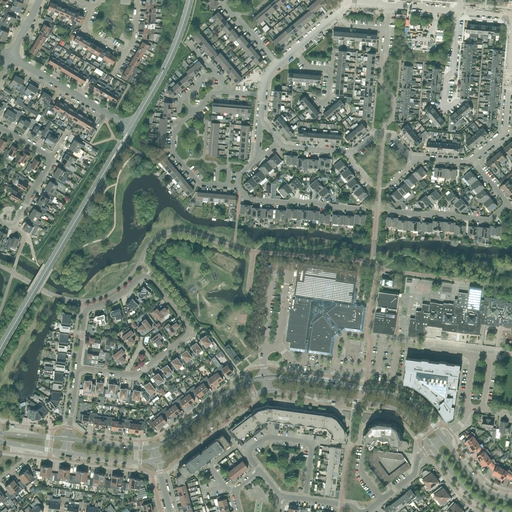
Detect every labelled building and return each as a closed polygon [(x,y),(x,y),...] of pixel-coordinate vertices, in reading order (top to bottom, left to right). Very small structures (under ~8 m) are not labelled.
[(275,10),(279,7),(274,0),(270,4),(275,10)] [(317,10),(321,6),(316,0),(312,4),(317,10)] [(53,11),(56,4),(51,2),(48,9),(52,11),(51,13),(54,14),(54,12),(53,11)] [(19,13),(21,8),(13,4),(11,7),(8,6),(7,8),(7,7),(6,10),(12,13),(13,10),(19,13)] [(59,14),(62,5),(59,4),(58,5),(56,4),(53,11),(54,12),(59,14)] [(271,14),(275,10),(270,4),(266,7),(271,14)] [(313,13),(317,10),(312,4),(308,8),(310,10),(313,13)] [(65,8),(65,7),(62,5),(59,14),(63,15),(62,17),(64,18),(65,16),(64,16),(67,9),(65,8)] [(267,17),(271,14),(266,7),(262,11),(267,17)] [(69,18),(73,10),(69,8),(69,10),(67,9),(64,16),(65,16),(69,18)] [(3,17),(3,18),(6,19),(8,20),(14,23),(16,18),(13,17),(11,16),(12,13),(6,10),(4,12),(5,13),(4,15),(5,15),(4,16),(3,18),(3,17)] [(75,12),(76,11),(73,10),(69,18),(73,20),(72,21),(75,22),(75,21),(74,20),(77,13),(75,12)] [(313,13),(310,10),(306,13),(311,19),(315,15),(313,13)] [(263,21),(267,17),(262,11),(257,14),(263,21)] [(216,21),(222,16),(218,12),(212,17),(216,21)] [(81,18),(83,15),(77,13),(74,20),(75,21),(80,22),(81,18)] [(307,22),(311,19),(306,13),(302,17),(307,22)] [(258,24),(263,21),(257,14),(253,18),(258,24)] [(219,25),(225,20),(222,16),(216,21),(219,25)] [(0,22),(0,25),(5,27),(6,25),(11,28),(14,23),(8,20),(6,19),(3,18),(3,17),(1,22),(0,22)] [(303,26),(307,22),(302,17),(298,20),(303,26)] [(223,29),(228,24),(225,20),(219,25),(223,29)] [(298,29),(303,26),(298,20),(294,24),(298,29)] [(50,35),(51,33),(53,29),(44,24),(42,29),(48,32),(48,33),(50,35)] [(226,34),(232,29),(228,24),(223,29),(226,34)] [(294,33),(298,29),(294,24),(289,27),(294,33)] [(3,30),(5,27),(0,25),(0,34),(6,37),(9,33),(3,30)] [(290,36),(294,33),(289,27),(285,31),(290,36)] [(48,33),(48,32),(42,29),(39,33),(40,34),(45,37),(46,37),(48,33)] [(230,38),(235,33),(232,29),(226,34),(230,38)] [(195,39),(200,34),(197,30),(191,35),(195,39)] [(286,40),(290,36),(285,31),(281,34),(286,40)] [(239,37),(235,33),(230,38),(233,42),(236,40),(235,40),(239,37)] [(46,37),(45,37),(40,34),(38,38),(44,42),(44,43),(46,44),(47,43),(45,41),(47,37),(46,37)] [(78,44),(82,37),(77,34),(73,41),(77,43),(76,45),(79,46),(79,44),(78,44)] [(198,43),(204,38),(200,34),(195,39),(198,43)] [(282,43),(286,40),(281,34),(277,37),(282,43)] [(239,44),(245,39),(241,35),(239,37),(235,40),(236,40),(239,44)] [(83,47),(87,40),(82,37),(78,44),(79,44),(83,47)] [(278,47),(282,43),(277,37),(273,41),(278,47)] [(44,43),(44,42),(38,38),(35,42),(42,46),(44,43)] [(202,47),(207,42),(204,38),(198,43),(202,47)] [(242,48),(248,43),(245,39),(239,44),(242,48)] [(88,49),(92,43),(87,40),(83,47),(87,49),(86,50),(88,52),(89,50),(88,49)] [(150,46),(149,45),(143,41),(140,45),(138,44),(137,46),(139,47),(140,46),(146,50),(148,51),(150,47),(150,46)] [(39,50),(42,46),(35,42),(32,47),(39,51),(38,52),(41,53),(42,51),(39,50)] [(205,51),(211,46),(207,42),(202,47),(205,51)] [(92,54),(97,46),(92,43),(88,49),(89,50),(88,52),(92,54)] [(246,52),(252,47),(248,43),(242,48),(246,52)] [(98,55),(102,49),(97,46),(92,54),(96,56),(98,58),(99,56),(98,55)] [(144,54),(146,50),(140,46),(139,47),(137,50),(144,54)] [(208,55),(214,51),(211,46),(205,51),(208,55)] [(38,52),(39,51),(32,47),(30,51),(36,55),(38,52)] [(249,56),(255,51),(252,47),(246,52),(249,56)] [(103,58),(107,52),(102,49),(98,55),(99,56),(103,58)] [(141,59),(144,54),(137,50),(135,54),(133,53),(132,55),(134,56),(135,55),(141,59)] [(218,55),(218,54),(214,51),(208,55),(212,60),(214,58),(218,55)] [(253,60),(259,56),(255,51),(249,56),(253,60)] [(108,61),(112,55),(107,52),(103,58),(107,61),(106,62),(108,63),(109,62),(108,61)] [(57,56),(53,53),(48,62),(53,65),(57,59),(59,57),(57,56)] [(218,62),(224,57),(220,53),(218,54),(218,55),(214,58),(218,62)] [(113,64),(117,58),(112,55),(108,61),(109,62),(113,64)] [(139,63),(141,59),(135,55),(134,56),(132,59),(139,63)] [(259,62),(262,60),(259,56),(253,60),(256,65),(259,62)] [(221,66),(227,61),(224,57),(218,62),(221,66)] [(57,59),(53,65),(57,68),(62,60),(58,58),(57,59)] [(136,67),(139,63),(132,59),(130,63),(128,61),(127,63),(129,65),(129,64),(136,67)] [(62,60),(57,68),(61,70),(65,64),(66,64),(67,62),(68,62),(66,61),(65,62),(62,60)] [(200,70),(204,67),(199,61),(195,64),(200,70)] [(225,70),(231,65),(227,61),(221,66),(225,70)] [(65,64),(61,70),(66,73),(70,66),(71,64),(67,62),(66,64),(65,64)] [(193,63),(189,66),(190,68),(195,74),(200,70),(195,64),(194,65),(193,63)] [(129,65),(127,68),(133,72),(136,73),(139,69),(136,68),(136,67),(129,64),(129,65)] [(228,74),(234,69),(231,65),(225,70),(228,74)] [(75,69),(76,67),(75,66),(73,69),(70,66),(66,73),(70,76),(74,69),(75,69)] [(74,69),(70,76),(75,78),(78,72),(80,69),(76,67),(75,69),(74,69)] [(123,70),(122,72),(124,73),(124,72),(131,76),(133,78),(136,74),(136,73),(133,72),(127,68),(125,71),(123,70)] [(191,77),(195,74),(190,68),(186,72),(188,74),(191,77)] [(232,78),(238,73),(234,69),(228,74),(232,78)] [(84,75),(85,72),(84,71),(82,74),(78,72),(75,78),(79,81),(83,74),(84,75)] [(83,83),(89,74),(85,72),(84,75),(83,74),(79,81),(83,83)] [(133,78),(131,76),(124,72),(124,73),(122,77),(131,82),(133,78)] [(235,83),(241,78),(238,73),(232,78),(235,83)] [(191,77),(188,74),(184,77),(189,83),(193,79),(191,77)] [(15,86),(20,78),(15,75),(11,82),(11,83),(9,86),(11,87),(13,84),(15,86)] [(98,80),(97,81),(92,77),(88,83),(90,84),(89,86),(93,89),(97,83),(98,83),(99,81),(98,80)] [(101,78),(100,78),(99,77),(98,80),(99,81),(98,83),(97,83),(93,89),(98,92),(101,85),(103,83),(99,81),(101,78)] [(185,87),(189,83),(184,77),(180,81),(185,87)] [(18,81),(15,86),(18,87),(16,90),(17,90),(18,91),(21,93),(22,90),(24,87),(21,86),(24,80),(20,78),(18,81)] [(181,90),(185,87),(180,81),(176,84),(181,90)] [(29,94),(34,86),(29,83),(27,88),(24,87),(22,90),(20,94),(22,96),(23,94),(27,97),(29,94)] [(101,85),(98,92),(102,94),(106,88),(107,88),(108,86),(107,85),(103,83),(101,85)] [(176,94),(181,90),(176,84),(172,88),(176,94)] [(34,97),(38,89),(34,86),(29,94),(32,95),(30,98),(32,99),(34,97)] [(110,90),(112,88),(108,86),(107,88),(106,88),(102,94),(106,97),(110,90)] [(172,97),(176,94),(172,88),(167,91),(172,97)] [(115,94),(117,91),(115,90),(114,93),(110,90),(106,97),(111,100),(115,93),(115,94)] [(115,102),(121,93),(117,91),(115,94),(115,93),(111,100),(115,102)] [(43,102),(48,94),(43,92),(39,100),(37,102),(39,104),(41,101),(43,102)] [(46,108),(52,97),(48,94),(43,102),(46,104),(44,106),(46,108)] [(303,106),(308,101),(305,97),(299,101),(303,106)] [(57,111),(62,103),(57,100),(51,112),(53,113),(55,110),(57,111)] [(340,100),(336,103),(340,109),(341,110),(343,108),(342,108),(345,105),(340,100)] [(306,110),(312,105),(308,101),(303,106),(306,110)] [(60,117),(67,106),(62,103),(57,111),(60,113),(58,116),(60,117)] [(336,112),(340,109),(336,103),(331,107),(336,112)] [(470,112),(473,109),(467,103),(463,106),(471,116),(473,115),(470,112)] [(310,114),(315,109),(312,105),(306,110),(310,114)] [(424,118),(434,109),(430,105),(424,111),(426,113),(423,116),(424,118)] [(10,110),(11,107),(9,106),(8,109),(3,117),(7,119),(12,112),(10,110)] [(67,117),(72,109),(67,106),(60,117),(62,118),(64,115),(67,117)] [(469,117),(471,116),(463,106),(459,110),(464,116),(467,114),(469,117)] [(332,116),(336,112),(331,107),(327,110),(332,116)] [(69,123),(76,111),(72,109),(67,117),(69,118),(67,122),(69,123)] [(313,118),(319,113),(315,109),(310,114),(313,118)] [(431,119),(437,113),(434,109),(424,118),(426,119),(429,117),(431,119)] [(17,119),(21,112),(19,110),(18,111),(16,110),(15,113),(12,112),(7,119),(12,122),(15,117),(17,119)] [(328,119),(332,116),(327,110),(323,114),(328,119)] [(462,118),(464,116),(459,110),(454,113),(463,123),(464,122),(462,118)] [(76,122),(81,114),(76,111),(69,123),(71,124),(73,121),(76,122)] [(23,114),(24,113),(21,112),(17,119),(20,120),(17,125),(21,128),(26,120),(23,118),(25,115),(23,114)] [(441,118),(437,113),(431,119),(433,122),(430,124),(431,126),(441,118)] [(461,124),(463,123),(454,113),(450,117),(456,123),(458,121),(461,124)] [(79,128),(85,117),(81,114),(76,122),(78,124),(77,127),(79,128)] [(85,128),(90,120),(85,117),(79,128),(81,129),(83,126),(85,128)] [(283,121),(282,119),(279,117),(274,121),(277,126),(283,121)] [(32,118),(32,119),(30,118),(28,121),(26,120),(21,128),(26,130),(29,125),(31,127),(35,120),(32,118)] [(438,127),(444,122),(441,118),(431,126),(432,127),(436,125),(438,127)] [(37,123),(38,122),(35,120),(31,127),(33,128),(31,133),(35,136),(40,128),(37,126),(39,124),(37,123)] [(88,134),(95,122),(90,120),(85,128),(88,129),(86,133),(88,134)] [(286,125),(284,122),(283,121),(277,126),(281,130),(286,125)] [(362,133),(366,129),(361,124),(357,127),(362,133)] [(405,134),(414,126),(413,124),(410,127),(408,124),(401,130),(405,134)] [(290,129),(289,128),(286,125),(281,130),(284,134),(290,129)] [(45,135),(48,129),(49,127),(47,126),(46,128),(44,127),(42,129),(40,128),(35,136),(36,136),(35,137),(38,139),(39,138),(42,133),(45,135)] [(413,130),(416,128),(414,126),(405,134),(408,138),(415,133),(413,130)] [(358,136),(362,133),(357,127),(353,131),(358,136)] [(482,128),(480,130),(477,127),(475,128),(484,138),(488,134),(482,128)] [(290,129),(284,134),(288,138),(294,133),(291,131),(292,130),(291,128),(290,129)] [(480,141),(484,138),(475,128),(474,130),(476,133),(474,135),(480,141)] [(51,135),(53,132),(48,129),(45,135),(47,136),(44,141),(49,144),(53,136),(51,135)] [(354,140),(358,136),(353,131),(349,134),(354,140)] [(412,143),(421,134),(420,133),(417,135),(415,133),(408,138),(412,143)] [(350,143),(354,140),(349,134),(345,138),(350,143)] [(420,139),(423,136),(421,134),(412,143),(415,147),(422,141),(420,139)] [(474,135),(472,137),(469,134),(467,135),(475,145),(480,141),(474,135)] [(53,147),(59,136),(57,135),(56,137),(53,136),(49,144),(53,147)] [(471,149),(475,145),(467,135),(466,137),(468,140),(466,142),(471,149)] [(85,146),(82,144),(74,140),(72,144),(80,149),(81,146),(84,148),(85,146)] [(80,149),(72,144),(69,148),(74,152),(73,154),(78,157),(82,150),(80,149)] [(511,147),(509,144),(506,146),(505,145),(503,146),(504,148),(509,154),(507,156),(511,160),(511,159),(511,156),(510,154),(511,152),(511,147)] [(14,157),(18,149),(12,146),(9,151),(7,149),(4,154),(8,157),(10,155),(14,157)] [(500,151),(499,150),(497,151),(498,153),(495,155),(501,162),(504,166),(507,164),(503,160),(506,158),(500,151)] [(25,164),(30,156),(24,152),(21,157),(18,156),(15,161),(19,164),(21,161),(25,164)] [(77,160),(74,158),(66,153),(64,158),(71,162),(73,160),(76,162),(77,160)] [(273,168),(281,161),(276,154),(267,161),(273,168)] [(501,162),(495,155),(494,154),(492,155),(493,157),(491,159),(497,166),(500,170),(502,168),(499,164),(501,162)] [(297,158),(297,156),(286,155),(285,164),(296,165),(297,158)] [(163,166),(169,161),(165,157),(159,162),(163,166)] [(70,165),(71,162),(64,158),(61,162),(66,165),(65,168),(66,168),(70,171),(73,173),(74,170),(74,169),(74,168),(74,167),(70,165)] [(296,165),(296,167),(303,168),(303,170),(307,170),(307,168),(308,159),(297,158),(296,165)] [(329,168),(330,159),(319,158),(319,160),(318,167),(329,168)] [(497,166),(491,159),(490,158),(488,159),(489,161),(486,163),(492,170),(495,174),(497,172),(494,168),(497,166)] [(36,170),(41,163),(35,159),(32,164),(29,162),(25,169),(30,172),(32,168),(36,170)] [(319,160),(308,159),(307,168),(318,169),(318,167),(319,160)] [(341,174),(348,168),(340,160),(334,165),(341,174)] [(167,170),(172,165),(169,161),(163,166),(167,170)] [(264,175),(265,175),(273,168),(267,161),(259,169),(260,170),(264,175)] [(170,174),(176,169),(172,165),(167,170),(170,174)] [(58,167),(55,171),(61,175),(63,176),(67,178),(68,176),(69,174),(71,175),(73,173),(70,171),(66,168),(64,171),(58,167)] [(418,181),(427,173),(421,167),(413,174),(418,181)] [(353,178),(355,177),(348,168),(341,174),(348,182),(353,178)] [(445,177),(446,169),(435,168),(434,177),(445,177)] [(174,178),(179,173),(176,169),(170,174),(174,178)] [(456,178),(457,170),(446,169),(445,177),(456,178)] [(265,175),(264,175),(260,170),(252,177),(257,184),(266,177),(265,175)] [(55,171),(53,176),(58,179),(57,182),(64,186),(65,183),(64,182),(65,182),(67,178),(63,176),(61,175),(55,171)] [(471,185),(477,179),(470,171),(463,176),(471,185)] [(177,182),(183,178),(179,173),(174,178),(177,182)] [(410,188),(418,181),(413,174),(404,181),(405,183),(406,183),(410,188)] [(25,178),(21,176),(19,175),(17,180),(19,181),(17,186),(25,190),(28,184),(23,181),(25,178)] [(249,191),(257,184),(252,177),(243,184),(249,191)] [(181,187),(186,182),(183,178),(177,182),(181,187)] [(293,192),(302,184),(296,178),(288,185),(292,190),(293,192)] [(360,186),(353,178),(348,182),(346,184),(353,192),(360,186)] [(323,188),(316,179),(309,185),(317,194),(318,192),(323,188)] [(483,189),(485,188),(477,179),(471,185),(478,193),(483,189)] [(505,191),(511,185),(511,184),(511,181),(510,183),(508,180),(501,186),(500,187),(501,189),(503,188),(505,191)] [(50,181),(47,185),(55,190),(57,187),(59,189),(61,190),(64,186),(57,182),(55,184),(50,181)] [(184,191),(190,186),(186,182),(181,187),(184,191)] [(288,185),(287,183),(278,191),(284,197),(292,190),(288,185)] [(410,188),(406,183),(405,183),(397,190),(403,196),(411,189),(410,188)] [(54,192),(55,190),(47,185),(45,190),(50,193),(48,195),(54,198),(56,194),(54,192)] [(188,195),(194,190),(190,186),(184,191),(188,195)] [(361,201),(367,195),(360,186),(353,192),(361,201)] [(16,192),(18,190),(13,187),(10,191),(12,193),(10,197),(18,202),(21,195),(16,192)] [(325,201),(332,195),(325,187),(323,188),(318,192),(325,201)] [(490,197),(483,189),(478,193),(476,195),(483,203),(490,197)] [(396,191),(389,197),(394,204),(396,202),(399,200),(401,203),(405,199),(403,196),(397,190),(396,191)] [(433,204),(441,196),(436,190),(427,197),(431,202),(433,204)] [(459,200),(459,199),(452,191),(445,197),(453,205),(454,204),(459,200)] [(47,197),(45,197),(42,195),(39,199),(47,204),(48,201),(51,203),(54,198),(48,195),(47,197)] [(427,197),(426,195),(417,202),(423,209),(431,202),(427,197)] [(490,212),(497,206),(490,197),(483,203),(490,212)] [(461,212),(468,207),(461,198),(459,199),(459,200),(454,204),(461,212)] [(45,206),(47,204),(39,199),(36,203),(42,207),(40,209),(46,212),(47,210),(48,208),(45,206)] [(251,208),(251,206),(240,205),(239,213),(250,214),(251,214),(251,208)] [(34,208),(31,213),(39,217),(40,215),(41,215),(42,216),(43,217),(45,213),(46,212),(40,209),(39,211),(34,208)] [(262,209),(251,208),(251,214),(250,214),(250,216),(261,217),(262,209)] [(297,218),(297,209),(286,208),(286,211),(286,217),(297,218)] [(272,218),(273,209),(262,209),(261,217),(272,218)] [(308,219),(308,210),(297,209),(297,218),(308,219)] [(286,211),(275,210),(274,218),(286,219),(286,217),(286,211)] [(319,213),(320,211),(308,210),(308,219),(318,220),(319,220),(319,213)] [(37,220),(39,217),(31,213),(28,217),(33,220),(32,222),(38,226),(40,222),(37,220)] [(330,214),(319,213),(319,220),(318,220),(318,222),(330,223),(330,214)] [(343,224),(343,215),(332,214),(332,223),(343,224)] [(365,224),(366,215),(354,214),(354,216),(354,223),(365,224)] [(354,216),(343,215),(343,224),(354,225),(354,223),(354,216)] [(398,218),(396,218),(387,217),(386,226),(397,227),(398,220),(398,218)] [(409,221),(398,220),(397,227),(397,229),(408,230),(409,221)] [(419,231),(420,222),(409,221),(408,230),(419,231)] [(443,231),(444,222),(433,221),(433,223),(432,230),(433,230),(443,231)] [(30,225),(28,224),(25,222),(25,223),(24,222),(23,223),(21,225),(22,226),(23,227),(22,228),(23,228),(23,229),(24,229),(30,232),(32,229),(35,231),(38,226),(32,222),(30,225)] [(433,223),(422,222),(421,231),(432,232),(433,230),(432,230),(433,223)] [(455,225),(455,223),(444,222),(443,231),(454,231),(455,225)] [(466,226),(455,225),(454,231),(454,234),(465,235),(466,226)] [(478,236),(479,227),(468,226),(467,235),(478,236)] [(501,235),(501,227),(490,226),(490,228),(489,235),(490,235),(501,235)] [(490,228),(479,227),(478,236),(489,237),(490,235),(489,235),(490,228)] [(17,243),(19,239),(13,236),(11,241),(8,240),(5,246),(10,248),(12,245),(17,247),(18,243),(17,243)] [(357,271),(298,263),(294,293),(295,293),(295,294),(296,294),(295,298),(295,299),(291,298),(285,341),(290,342),(289,348),(290,348),(290,347),(299,349),(303,349),(304,343),(305,343),(305,342),(306,342),(309,343),(308,350),(330,353),(332,334),(333,334),(333,333),(333,332),(336,330),(339,327),(340,328),(340,327),(341,328),(342,327),(360,329),(363,312),(362,312),(363,308),(350,306),(351,305),(351,302),(352,302),(352,301),(353,301),(357,271)] [(395,279),(384,277),(382,277),(381,280),(381,283),(381,285),(394,287),(394,283),(397,284),(397,280),(395,279)] [(482,289),(482,288),(470,286),(469,287),(470,287),(469,292),(469,294),(458,292),(458,299),(455,299),(454,302),(456,303),(456,305),(457,305),(456,307),(483,311),(484,300),(480,300),(481,299),(481,294),(482,289)] [(151,292),(145,288),(143,287),(144,288),(143,289),(142,289),(140,292),(139,291),(138,293),(138,295),(139,297),(141,298),(143,297),(144,296),(147,298),(151,292)] [(380,292),(379,292),(378,297),(379,298),(379,300),(378,301),(378,300),(377,306),(376,316),(374,327),(378,331),(378,332),(389,333),(390,333),(394,330),(399,295),(380,292)] [(511,303),(507,303),(507,302),(507,303),(500,302),(500,299),(492,298),(485,297),(484,300),(483,311),(482,318),(485,318),(484,324),(498,326),(499,326),(499,325),(499,324),(501,324),(501,325),(502,325),(511,327),(511,324),(511,303)] [(140,302),(136,298),(133,300),(132,298),(132,299),(133,300),(131,301),(130,300),(128,303),(127,303),(126,304),(126,305),(126,306),(126,307),(126,308),(127,309),(128,309),(129,309),(130,309),(131,308),(132,307),(134,309),(134,310),(139,305),(138,304),(140,302)] [(430,303),(431,302),(430,302),(430,305),(423,304),(422,304),(421,312),(416,311),(415,321),(413,321),(413,320),(412,319),(410,319),(408,336),(415,337),(416,337),(418,337),(419,335),(423,335),(423,336),(424,336),(425,325),(427,326),(435,327),(442,328),(442,331),(442,330),(449,331),(449,332),(450,332),(450,331),(457,332),(457,333),(457,332),(459,317),(455,317),(456,307),(457,305),(456,305),(444,303),(443,303),(443,304),(443,306),(440,305),(441,304),(430,303)] [(164,307),(159,311),(154,305),(149,310),(151,313),(153,311),(160,320),(163,317),(162,315),(167,311),(164,307)] [(482,318),(483,311),(456,307),(455,317),(459,317),(457,332),(474,334),(475,334),(475,333),(475,332),(479,333),(480,333),(480,332),(480,331),(481,324),(484,324),(485,318),(482,318)] [(110,312),(110,313),(110,314),(110,315),(111,316),(112,317),(113,317),(114,317),(115,316),(115,317),(116,319),(122,317),(125,316),(123,309),(120,310),(119,308),(119,310),(117,310),(117,309),(113,311),(113,310),(112,310),(111,311),(110,312)] [(63,312),(62,312),(61,312),(61,313),(60,313),(60,314),(60,315),(61,315),(61,316),(62,316),(61,323),(70,324),(70,323),(73,323),(73,321),(73,320),(72,319),(71,318),(71,315),(64,314),(65,314),(64,313),(64,312),(63,312)] [(107,316),(104,317),(104,314),(103,314),(104,316),(102,316),(101,315),(98,316),(97,316),(95,316),(94,317),(94,318),(94,319),(94,320),(95,321),(95,322),(96,322),(97,322),(98,322),(99,322),(99,325),(106,324),(105,323),(108,322),(109,322),(107,316)] [(148,331),(152,328),(145,319),(142,322),(143,324),(138,328),(140,332),(146,328),(148,331)] [(70,325),(70,324),(61,323),(60,331),(69,333),(69,330),(70,330),(70,329),(71,329),(72,328),(72,326),(70,325)] [(174,330),(179,326),(176,323),(171,327),(168,324),(165,326),(163,328),(168,334),(170,333),(171,335),(175,332),(174,330)] [(164,335),(158,327),(155,329),(159,333),(150,340),(153,343),(155,342),(159,347),(163,344),(159,339),(164,335)] [(130,336),(133,334),(129,328),(123,332),(124,335),(122,337),(125,340),(127,339),(131,344),(134,341),(130,336)] [(68,338),(69,335),(60,333),(59,342),(67,343),(68,342),(70,342),(70,340),(70,339),(70,338),(69,338),(68,338)] [(208,345),(211,343),(206,336),(203,338),(202,337),(200,339),(204,344),(201,346),(206,352),(210,348),(208,345)] [(99,340),(94,339),(90,338),(89,346),(92,347),(92,350),(100,352),(100,348),(99,348),(100,342),(99,342),(99,340)] [(67,345),(67,343),(59,342),(57,351),(66,352),(67,349),(68,349),(68,348),(69,348),(69,347),(69,345),(70,345),(67,345)] [(201,350),(199,347),(196,343),(193,345),(192,344),(190,346),(194,351),(192,353),(196,359),(201,355),(198,352),(201,350)] [(237,363),(241,360),(228,344),(226,346),(224,347),(237,363)] [(118,351),(113,355),(115,359),(115,360),(118,364),(121,362),(121,363),(125,361),(125,360),(121,355),(124,353),(123,351),(125,349),(122,345),(120,345),(120,346),(118,346),(118,351)] [(93,355),(94,351),(90,350),(89,354),(88,354),(87,362),(97,363),(98,355),(93,355)] [(189,360),(192,357),(186,350),(183,353),(183,352),(180,353),(184,359),(182,361),(187,367),(192,363),(189,360)] [(66,357),(66,354),(57,353),(56,361),(65,363),(65,361),(67,361),(68,359),(67,358),(67,357),(66,357)] [(182,365),(180,362),(177,358),(174,360),(173,359),(171,361),(174,365),(171,367),(177,375),(182,371),(181,370),(184,368),(182,365)] [(422,359),(422,360),(407,358),(406,364),(408,364),(407,368),(406,368),(406,369),(406,371),(405,371),(405,377),(406,378),(405,381),(404,381),(404,382),(412,386),(416,388),(417,387),(420,389),(422,390),(421,391),(425,395),(429,398),(430,397),(432,399),(434,401),(433,402),(437,406),(440,410),(441,409),(442,412),(444,414),(443,415),(446,420),(454,416),(457,391),(456,391),(456,385),(458,385),(460,372),(458,371),(459,369),(460,369),(460,365),(447,363),(447,362),(440,361),(440,362),(429,361),(429,360),(422,359)] [(65,364),(65,363),(56,361),(55,370),(64,371),(64,368),(65,368),(66,368),(66,367),(67,366),(67,364),(67,365),(67,364),(65,364)] [(227,365),(227,364),(224,367),(222,365),(218,368),(222,373),(224,371),(227,375),(227,376),(228,375),(229,375),(232,373),(232,372),(233,372),(232,372),(230,369),(230,368),(228,365),(227,365)] [(172,372),(170,369),(167,365),(164,367),(163,366),(161,368),(165,373),(162,375),(167,382),(172,378),(169,374),(172,372)] [(219,375),(222,373),(218,368),(214,371),(215,374),(213,375),(218,383),(219,382),(220,383),(222,381),(222,380),(223,379),(219,375)] [(63,376),(64,373),(55,372),(53,381),(62,382),(62,380),(65,381),(65,380),(65,378),(65,377),(64,377),(64,376),(63,376)] [(160,383),(163,380),(158,373),(155,376),(154,375),(152,376),(156,382),(153,383),(158,390),(163,386),(160,383)] [(218,383),(213,375),(208,379),(206,376),(204,378),(208,384),(210,382),(213,386),(214,386),(215,386),(217,384),(218,383)] [(201,384),(198,386),(204,394),(204,393),(205,393),(208,391),(208,390),(209,390),(208,390),(206,387),(205,386),(208,384),(204,378),(200,381),(201,384)] [(91,383),(91,380),(89,380),(88,381),(85,381),(83,389),(84,389),(83,394),(92,396),(94,384),(91,383)] [(62,383),(62,382),(53,381),(53,385),(52,385),(51,385),(50,387),(51,388),(52,389),(61,390),(62,387),(63,387),(64,387),(64,386),(64,384),(64,383),(62,383)] [(103,389),(103,382),(101,382),(100,383),(97,382),(96,391),(99,392),(99,396),(104,397),(106,389),(103,389)] [(152,392),(155,390),(149,382),(146,385),(146,384),(143,385),(146,389),(144,391),(150,399),(155,395),(152,392)] [(115,390),(116,384),(113,383),(113,385),(109,384),(108,393),(111,393),(111,396),(117,397),(118,391),(115,390)] [(198,386),(196,388),(194,386),(190,389),(194,395),(196,393),(199,397),(200,397),(201,397),(203,395),(204,394),(198,386)] [(126,395),(127,388),(124,388),(124,389),(120,389),(119,397),(123,398),(123,401),(129,401),(130,395),(126,395)] [(136,391),(136,389),(133,389),(133,392),(130,392),(130,395),(129,401),(128,403),(134,404),(135,399),(139,400),(140,391),(136,391)] [(191,396),(194,395),(190,389),(185,392),(187,395),(184,397),(190,404),(191,404),(194,402),(194,401),(195,400),(194,400),(191,396)] [(61,395),(61,393),(52,391),(51,392),(50,392),(50,393),(50,394),(50,395),(51,395),(51,396),(51,399),(58,403),(60,400),(62,400),(62,398),(62,397),(62,396),(61,396),(61,395)] [(184,397),(182,399),(179,397),(175,400),(180,405),(182,403),(185,408),(186,407),(187,407),(189,406),(189,405),(190,404),(184,397)] [(56,407),(58,403),(51,399),(48,401),(47,401),(46,401),(45,401),(44,402),(44,403),(44,404),(45,404),(50,411),(52,409),(53,410),(54,410),(55,410),(57,409),(56,407)] [(177,407),(180,405),(175,400),(171,403),(173,406),(170,408),(176,415),(177,415),(180,413),(180,412),(181,411),(180,411),(177,407)] [(42,405),(41,405),(40,405),(39,406),(39,407),(39,408),(36,410),(38,418),(42,417),(44,419),(44,418),(45,417),(46,417),(46,416),(46,415),(46,414),(48,413),(43,405),(42,405)] [(234,426),(228,431),(233,438),(234,438),(241,446),(243,444),(240,441),(238,437),(239,437),(244,436),(245,437),(244,436),(247,431),(248,430),(248,431),(249,431),(248,430),(249,429),(249,430),(254,429),(255,430),(255,429),(254,429),(257,424),(256,424),(257,423),(258,424),(257,423),(258,422),(258,423),(263,421),(264,422),(264,423),(264,422),(264,421),(265,420),(267,422),(269,421),(273,422),(272,424),(275,425),(275,422),(274,429),(279,429),(279,423),(287,424),(286,430),(289,431),(290,424),(307,427),(308,426),(310,425),(311,425),(313,426),(314,427),(315,428),(323,429),(324,428),(325,428),(326,428),(327,428),(328,428),(330,428),(330,429),(331,430),(332,431),(332,433),(332,434),(331,436),(330,437),(330,438),(329,442),(338,443),(338,441),(345,442),(346,434),(345,430),(344,431),(343,429),(344,427),(337,417),(335,419),(334,417),(334,416),(331,414),(307,411),(269,406),(269,407),(266,406),(254,409),(253,412),(248,416),(245,416),(244,417),(243,419),(238,423),(235,424),(234,426)] [(29,407),(28,407),(27,408),(27,409),(26,409),(27,410),(27,411),(28,411),(27,418),(30,418),(30,419),(31,420),(31,421),(32,421),(34,421),(34,419),(38,418),(36,410),(31,409),(31,408),(30,408),(30,407),(29,407)] [(170,408),(168,410),(165,407),(161,410),(166,416),(168,414),(171,418),(171,419),(172,418),(173,418),(175,416),(175,415),(176,415),(170,408)] [(161,410),(154,416),(156,418),(162,426),(162,425),(163,425),(166,424),(166,423),(167,422),(166,422),(164,419),(163,418),(166,416),(161,410)] [(91,420),(92,413),(87,412),(86,415),(83,415),(82,416),(82,419),(82,420),(82,423),(81,423),(81,424),(82,424),(83,425),(86,425),(87,424),(88,425),(88,424),(88,419),(91,420)] [(92,413),(91,420),(94,420),(94,423),(93,427),(94,427),(95,428),(98,429),(98,428),(99,428),(101,416),(97,415),(97,413),(92,413)] [(110,417),(104,416),(101,416),(99,428),(100,428),(100,429),(103,429),(104,429),(105,429),(106,423),(109,424),(110,417)] [(154,416),(147,421),(151,427),(154,425),(155,426),(157,429),(158,429),(159,429),(161,427),(161,426),(162,426),(156,418),(154,416)] [(115,421),(115,418),(110,417),(109,424),(112,424),(111,429),(111,430),(112,430),(112,431),(115,431),(116,430),(117,430),(118,421),(115,421)] [(490,420),(490,419),(487,418),(487,419),(483,419),(482,426),(493,428),(494,420),(490,420)] [(126,426),(127,419),(122,419),(121,422),(118,421),(117,430),(117,431),(118,431),(121,432),(122,431),(123,431),(122,431),(123,426),(126,426)] [(132,423),(132,420),(127,419),(126,426),(129,427),(128,432),(129,432),(130,433),(133,433),(134,433),(135,424),(132,423)] [(144,429),(145,422),(140,421),(139,424),(135,424),(134,433),(135,433),(135,434),(138,434),(139,433),(140,434),(140,433),(141,428),(144,429)] [(506,423),(506,422),(500,421),(499,432),(510,433),(511,426),(508,425),(508,423),(506,423)] [(395,425),(379,422),(375,422),(375,424),(369,426),(370,428),(364,435),(367,437),(366,439),(368,441),(368,443),(371,443),(370,444),(370,445),(370,446),(371,446),(371,447),(372,446),(373,446),(375,443),(374,442),(376,439),(383,442),(390,441),(393,448),(398,449),(398,448),(402,447),(403,450),(404,450),(405,450),(406,449),(407,448),(408,448),(408,446),(409,445),(408,444),(408,443),(407,442),(406,441),(405,441),(402,441),(399,432),(400,430),(395,426),(395,425)] [(474,437),(475,434),(472,432),(467,436),(469,438),(468,440),(467,440),(465,443),(468,447),(478,440),(478,439),(477,440),(474,437)] [(186,478),(192,474),(191,472),(205,461),(207,464),(210,462),(208,459),(223,448),(224,449),(230,444),(222,435),(218,438),(219,439),(217,440),(216,439),(217,440),(216,441),(215,440),(208,446),(209,447),(207,448),(206,447),(207,448),(206,449),(205,448),(201,451),(202,452),(200,453),(199,452),(195,455),(196,456),(195,457),(194,456),(195,457),(193,459),(192,457),(185,463),(186,464),(185,465),(184,464),(185,465),(183,466),(182,465),(178,468),(182,474),(182,473),(186,478)] [(477,440),(478,440),(468,447),(471,451),(475,449),(476,448),(478,451),(484,447),(483,443),(480,444),(477,440)] [(490,454),(487,449),(484,447),(478,451),(480,454),(479,455),(476,458),(479,462),(489,455),(490,454)] [(488,455),(489,455),(479,462),(482,466),(486,465),(486,464),(488,463),(491,467),(495,462),(494,458),(491,459),(488,455)] [(244,471),(248,468),(242,461),(238,464),(244,471)] [(499,466),(499,463),(495,462),(491,467),(495,469),(494,471),(493,475),(497,478),(503,467),(503,468),(499,466)] [(240,474),(244,471),(238,464),(235,467),(240,474)] [(45,476),(47,465),(43,465),(43,466),(41,466),(40,471),(35,471),(37,479),(39,479),(42,479),(42,475),(45,476)] [(50,467),(50,466),(47,465),(45,476),(48,476),(48,480),(54,481),(55,473),(51,473),(52,467),(50,467)] [(63,481),(64,468),(61,467),(60,468),(59,468),(58,474),(55,473),(54,481),(59,481),(63,481)] [(236,477),(240,474),(235,467),(231,470),(236,477)] [(503,467),(497,478),(501,480),(505,477),(504,477),(506,476),(510,478),(511,472),(509,469),(507,470),(503,468),(503,467)] [(68,469),(68,468),(64,468),(63,481),(66,481),(65,482),(71,483),(72,476),(69,475),(70,469),(68,469)] [(35,471),(31,474),(27,469),(26,470),(25,469),(22,472),(30,483),(33,481),(35,480),(37,479),(35,471)] [(81,480),(82,470),(78,469),(78,471),(76,470),(76,476),(72,476),(71,483),(80,484),(81,480)] [(86,472),(86,470),(82,470),(81,480),(84,481),(83,485),(89,485),(90,478),(87,478),(87,472),(86,472)] [(232,480),(236,477),(231,470),(227,473),(232,480)] [(429,472),(427,470),(425,470),(423,471),(422,473),(422,475),(423,476),(421,477),(423,480),(426,484),(436,476),(434,474),(433,474),(430,471),(429,472)] [(28,485),(30,483),(22,472),(19,474),(20,475),(18,476),(22,481),(19,483),(24,488),(28,485)] [(98,487),(100,472),(96,472),(96,473),(94,473),(93,479),(90,478),(89,485),(98,487)] [(107,488),(108,480),(104,480),(105,474),(103,474),(104,473),(100,472),(98,487),(107,488)] [(116,485),(118,475),(114,474),(114,475),(112,475),(111,481),(108,480),(107,488),(113,489),(113,485),(116,485)] [(121,475),(118,475),(116,485),(116,488),(119,489),(125,490),(126,483),(122,482),(123,477),(121,476),(121,475)] [(437,480),(438,479),(436,476),(426,484),(423,486),(424,487),(425,488),(426,488),(427,488),(428,488),(429,487),(429,488),(431,490),(440,484),(437,480)] [(134,486),(135,477),(132,477),(131,478),(130,478),(129,483),(126,483),(125,490),(130,491),(131,487),(134,488),(134,486)] [(139,479),(139,478),(135,477),(134,486),(134,488),(137,488),(136,492),(137,496),(135,497),(136,500),(143,499),(142,495),(146,494),(142,480),(142,479),(139,479)] [(17,484),(16,483),(14,480),(12,481),(11,480),(8,482),(11,486),(17,493),(19,491),(20,492),(24,488),(19,483),(17,484)] [(17,493),(11,486),(8,482),(5,485),(6,485),(5,487),(8,491),(6,493),(10,499),(15,496),(14,495),(17,493)] [(444,489),(442,486),(433,492),(435,495),(435,496),(434,497),(434,498),(434,499),(434,500),(435,501),(438,499),(448,492),(445,489),(444,489)] [(417,492),(414,494),(411,489),(406,492),(407,493),(412,499),(414,497),(418,503),(422,499),(417,492)] [(6,493),(3,495),(0,490),(0,499),(1,501),(3,504),(6,502),(10,499),(6,493)] [(449,495),(450,494),(448,492),(438,499),(441,503),(443,506),(452,499),(449,495)] [(414,502),(412,499),(407,493),(402,496),(407,503),(409,505),(414,502)] [(53,511),(54,504),(55,499),(52,498),(52,495),(47,495),(45,506),(48,506),(48,510),(53,511)] [(227,503),(225,495),(216,497),(217,499),(214,500),(216,506),(218,505),(227,503)] [(63,506),(64,497),(61,496),(60,499),(58,499),(55,499),(54,504),(53,511),(59,511),(60,505),(63,506)] [(403,506),(407,503),(402,496),(398,499),(403,506)] [(39,506),(42,504),(36,497),(34,500),(35,501),(33,503),(36,506),(33,508),(36,511),(42,511),(43,511),(39,506)] [(72,511),(73,505),(73,504),(74,502),(71,501),(71,498),(66,497),(64,506),(67,506),(66,511),(72,511)] [(405,508),(403,506),(398,499),(394,503),(396,505),(401,511),(405,508)] [(150,502),(144,504),(143,500),(136,502),(137,506),(139,506),(139,508),(142,507),(143,509),(152,507),(150,502)] [(81,508),(82,502),(79,501),(79,502),(74,502),(74,505),(73,504),(73,505),(72,511),(77,511),(78,508),(81,508)] [(457,503),(457,504),(453,501),(446,509),(448,511),(454,511),(460,506),(457,503)] [(89,507),(89,503),(84,502),(83,508),(86,509),(85,511),(91,511),(92,507),(89,507)] [(100,511),(101,502),(98,502),(97,503),(95,503),(95,507),(92,507),(91,511),(96,511),(97,510),(100,511)] [(399,511),(401,511),(396,505),(394,503),(390,506),(389,505),(394,511),(399,511)]
